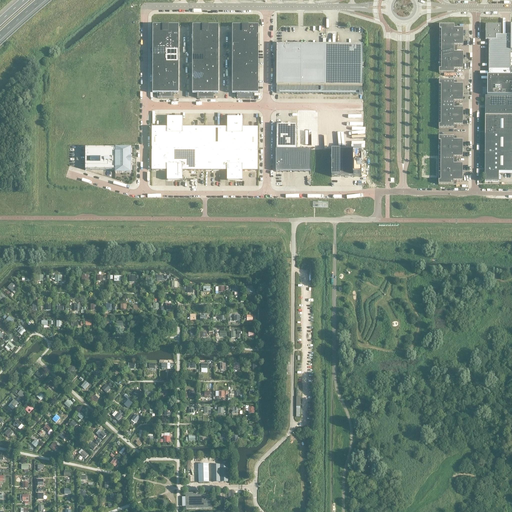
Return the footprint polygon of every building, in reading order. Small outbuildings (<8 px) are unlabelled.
[(463,38),(463,29),(457,29),(457,26),(453,26),(439,26),(439,38),(463,38)] [(510,76),(510,51),(510,36),(500,36),(500,26),(485,26),(485,40),(489,40),(488,76),(510,76)] [(463,46),(463,40),(463,38),(439,38),(439,50),(453,50),(453,46),(463,46)] [(301,86),(301,45),(297,45),(297,46),(293,46),(293,45),(285,45),(285,47),(282,47),(282,45),(277,45),(276,86),(301,86)] [(325,87),(326,46),(319,46),(319,47),(316,47),(316,46),(309,45),(309,46),(305,46),(305,45),(301,45),(301,86),(325,87)] [(342,46),(338,46),(326,46),(325,87),(362,87),(363,46),(357,46),(357,47),(354,47),(354,46),(346,46),(342,46)] [(463,62),(463,53),(453,53),(453,50),(439,50),(439,62),(463,62)] [(463,70),(463,64),(463,62),(439,62),(439,73),(453,74),(457,74),(457,70),(463,70)] [(511,96),(511,76),(510,76),(488,76),(487,76),(487,96),(511,96)] [(463,94),(463,85),(457,85),(457,81),(453,81),(453,82),(439,82),(439,94),(463,94)] [(165,98),(166,87),(153,87),(153,94),(157,94),(157,98),(165,98)] [(178,94),(178,87),(166,87),(165,98),(174,98),(174,94),(178,94)] [(205,98),(205,87),(192,87),(192,94),(197,94),(197,98),(205,98)] [(218,94),(218,87),(205,87),(205,98),(213,98),(213,94),(218,94)] [(245,99),(245,87),(232,87),(232,94),(237,94),(237,99),(245,99)] [(258,94),(258,87),(245,87),(245,99),(253,99),(253,94),(258,94)] [(463,102),(463,96),(463,94),(439,94),(439,106),(453,106),(453,102),(463,102)] [(511,96),(487,96),(485,96),(485,116),(511,116),(511,96)] [(463,117),(463,109),(453,109),(453,106),(439,106),(439,117),(463,117)] [(511,135),(511,116),(485,116),(485,135),(511,135)] [(463,126),(463,117),(439,117),(439,129),(453,129),(453,130),(456,130),(456,126),(463,126)] [(175,150),(175,119),(175,118),(167,118),(167,128),(159,128),(159,150),(175,150)] [(190,150),(190,128),(183,128),(183,118),(175,118),(175,119),(175,150),(190,150)] [(235,150),(235,119),(235,118),(227,118),(227,129),(219,128),(219,150),(235,150)] [(250,150),(250,129),(242,129),(243,118),(235,118),(235,119),(235,150),(250,150)] [(297,150),(297,126),(290,126),(287,126),(285,126),(282,126),(277,126),(276,150),(297,150)] [(511,153),(511,135),(485,135),(485,154),(511,153)] [(462,149),(463,141),(456,141),(456,137),(453,137),(453,138),(439,137),(438,149),(462,149)] [(132,163),(132,159),(131,159),(131,149),(131,148),(131,149),(116,148),(85,148),(85,170),(115,171),(115,173),(115,174),(116,174),(130,174),(131,174),(131,173),(131,163),(132,163)] [(462,158),(462,151),(462,149),(438,149),(438,161),(453,161),(453,158),(462,158)] [(175,181),(175,150),(159,150),(159,171),(167,171),(167,181),(175,181)] [(190,171),(190,150),(175,150),(175,181),(182,181),(182,171),(190,171)] [(235,181),(235,150),(219,150),(219,171),(227,171),(227,181),(235,181)] [(250,171),(250,150),(235,150),(235,181),(242,181),(242,171),(250,171)] [(297,150),(276,150),(276,172),(311,172),(311,150),(297,150)] [(361,151),(331,151),(331,178),(361,178),(361,151)] [(511,172),(511,153),(485,154),(485,182),(498,182),(498,173),(511,172)] [(462,173),(462,165),(453,165),(453,161),(438,161),(438,173),(462,173)] [(462,182),(462,175),(462,173),(438,173),(438,185),(452,185),(456,186),(456,182),(462,182)] [(11,324),(14,321),(10,316),(6,319),(11,324)] [(16,329),(22,335),(26,331),(21,325),(16,329)] [(232,331),(236,331),(236,338),(240,338),(240,328),(232,328),(232,331)] [(5,347),(10,351),(15,345),(10,341),(5,347)] [(71,365),(67,369),(71,373),(75,369),(71,365)] [(91,375),(94,378),(99,372),(96,369),(91,375)] [(42,374),(37,370),(34,373),(38,378),(42,374)] [(85,390),(90,384),(86,381),(81,386),(85,390)] [(103,386),(108,391),(112,386),(108,381),(103,386)] [(141,394),(137,390),(133,394),(137,398),(141,394)] [(96,393),(91,400),(96,403),(101,396),(96,393)] [(14,399),(8,406),(12,410),(19,403),(14,399)] [(72,403),(67,399),(64,403),(69,407),(72,403)] [(129,408),(133,404),(127,399),(123,403),(129,408)] [(77,415),(82,420),(86,415),(81,411),(77,415)] [(57,414),(52,419),(56,423),(61,418),(57,414)] [(137,414),(130,422),(134,425),(141,418),(137,414)] [(15,420),(11,424),(17,429),(21,425),(15,420)] [(73,420),(68,426),(71,429),(76,423),(73,420)] [(5,434),(9,438),(14,432),(10,428),(5,434)] [(102,431),(96,436),(99,439),(105,434),(102,431)] [(31,445),(34,449),(40,444),(37,440),(31,445)] [(89,446),(93,450),(98,445),(93,441),(89,446)] [(120,452),(125,458),(130,453),(124,447),(120,452)] [(85,450),(80,456),(84,459),(89,454),(85,450)] [(112,457),(108,461),(114,466),(117,461),(112,457)] [(199,482),(209,482),(209,464),(199,464),(199,482)] [(228,482),(227,465),(212,465),(212,482),(228,482)] [(212,503),(212,500),(210,500),(210,495),(193,496),(193,493),(185,493),(186,509),(211,509),(211,505),(210,503),(212,503)]
